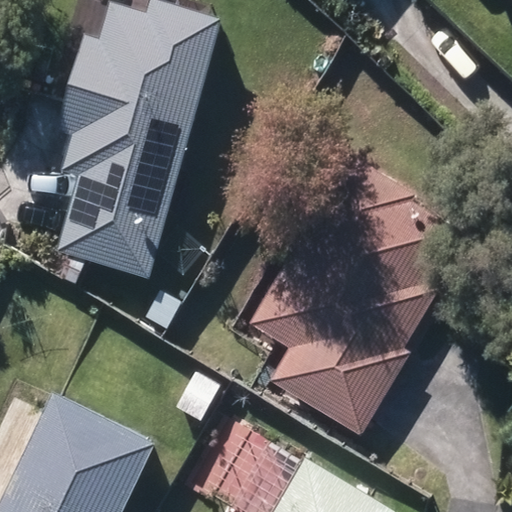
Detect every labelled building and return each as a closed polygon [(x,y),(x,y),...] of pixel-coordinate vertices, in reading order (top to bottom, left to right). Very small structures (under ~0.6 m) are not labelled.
[(61,254),(151,277),(224,18),(156,0),(153,0),(149,15),(113,4),(103,40),(88,35),(61,132),(75,137),(65,171),(83,176),(61,254)] [(273,384),(364,436),(413,354),(407,350),(441,291),(430,285),(461,229),(414,202),(419,195),(353,156),(254,326),(294,349),(273,384)] [(194,297),(169,285),(157,314),(180,325),(194,297)] [(179,408),(204,423),(223,388),(200,374),(179,408)] [(0,511),(124,511),(158,442),(57,393),(0,510),(0,511)] [(398,511),(400,511),(308,459),(277,511),(398,511)]
